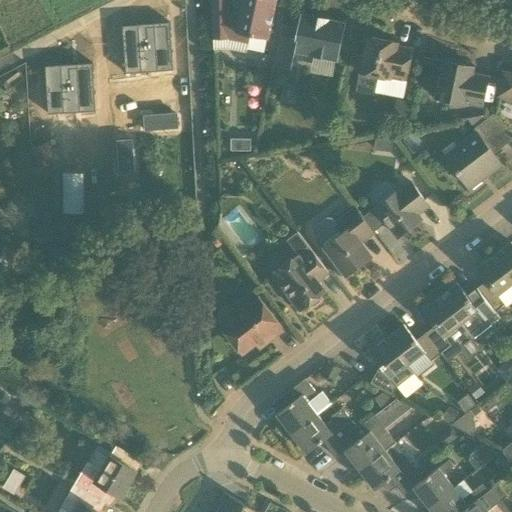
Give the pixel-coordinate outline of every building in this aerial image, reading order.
[(250,35),(267,38),(268,39),(276,0),(243,0),(240,15),(229,13),(228,12),(227,12),(227,15),(214,15),(213,13),(215,39),(230,39),(229,40),(248,44),(250,35)] [(281,35),(275,65),(291,68),(294,52),(298,53),(338,61),(340,46),(345,23),(343,23),(343,24),(319,19),(319,18),(311,16),(303,14),(301,14),(299,27),(296,38),(281,35)] [(125,31),(125,79),(173,79),(173,31),(125,31)] [(391,76),(405,79),(412,50),(397,46),(397,43),(368,37),(357,91),(374,94),(378,76),(390,78),(391,76)] [(351,53),(348,69),(359,72),(363,56),(351,53)] [(467,103),(482,107),(489,76),(473,73),(474,67),(443,61),(435,98),(466,105),(467,103)] [(511,73),(502,71),(497,97),(511,100),(511,73)] [(45,79),(45,127),(93,127),(93,79),(45,79)] [(178,113),(143,115),(145,131),(179,128),(178,113)] [(511,139),(511,138),(493,114),(467,118),(474,128),(473,129),(476,133),(445,157),(469,188),(501,164),(490,150),(509,137),(511,139)] [(412,156),(425,146),(414,132),(401,141),(412,156)] [(232,137),(232,149),(251,149),(251,137),(232,137)] [(133,139),(117,140),(119,175),(135,174),(133,139)] [(393,141),(376,139),(375,151),(392,153),(393,141)] [(48,142),(31,147),(36,163),(53,157),(48,142)] [(375,208),(363,217),(374,232),(387,223),(398,238),(417,223),(422,220),(418,215),(430,206),(411,182),(399,190),(398,190),(396,192),(377,206),(375,208)] [(326,246),(325,247),(347,276),(371,257),(360,243),(374,232),(363,217),(355,208),(336,222),(333,218),(328,217),(315,227),(315,233),(326,246)] [(221,235),(213,241),(217,248),(226,241),(221,235)] [(511,278),(511,243),(511,242),(507,245),(494,255),(511,278)] [(299,255),(272,275),(300,311),(309,304),(310,306),(314,306),(321,301),(321,295),(326,291),(319,281),(329,273),(312,251),(302,259),(299,255)] [(511,278),(494,255),(477,268),(489,284),(480,292),(495,312),(504,304),(498,296),(511,284),(511,278)] [(466,269),(456,281),(468,290),(478,278),(466,269)] [(457,283),(440,296),(469,334),(480,325),(484,330),(500,318),(495,312),(480,292),(470,299),(457,283)] [(256,343),(260,348),(283,331),(252,290),(231,306),(239,316),(224,328),(242,353),(256,343)] [(440,296),(423,310),(436,326),(426,333),(442,353),(448,361),(464,349),(459,342),(470,334),(469,334),(440,296)] [(432,361),(442,353),(426,333),(416,340),(404,325),(387,338),(408,365),(425,352),(432,361)] [(408,365),(387,338),(370,351),(382,367),(378,370),(371,383),(393,395),(398,387),(414,374),(407,365),(408,365)] [(511,357),(496,369),(506,382),(511,377),(511,357)] [(334,382),(341,370),(329,363),(322,375),(334,382)] [(319,396),(306,378),(273,404),(279,412),(277,414),(292,434),(331,403),(323,392),(319,396)] [(478,403),(488,397),(483,389),(473,396),(478,403)] [(382,393),(374,399),(381,408),(393,399),(382,393)] [(465,413),(477,404),(471,397),(460,405),(465,413)] [(442,418),(452,425),(460,413),(450,407),(442,418)] [(328,447),(330,449),(348,434),(357,428),(342,408),(330,418),(332,421),(326,426),(317,414),(292,434),(307,453),(323,441),(328,447)] [(471,410),(452,425),(472,436),(476,430),(474,417),(475,416),(471,410)] [(12,428),(4,422),(7,418),(0,413),(0,432),(6,437),(12,428)] [(396,443),(387,431),(375,415),(357,428),(330,449),(336,458),(345,451),(360,470),(386,450),(396,443)] [(451,446),(465,435),(449,427),(445,437),(451,446)] [(386,450),(360,470),(375,490),(383,484),(389,492),(398,486),(417,471),(411,462),(416,449),(405,435),(396,443),(386,450)] [(511,443),(503,451),(511,462),(511,461),(511,443)] [(87,461),(73,484),(100,500),(104,502),(111,506),(111,505),(105,501),(109,495),(111,491),(118,495),(121,497),(122,496),(133,477),(136,471),(119,461),(109,455),(111,452),(98,444),(88,461),(87,461)] [(417,471),(398,486),(404,494),(413,487),(428,507),(454,487),(445,475),(455,468),(449,460),(423,479),(417,471)] [(18,488),(7,481),(3,487),(14,494),(18,488)] [(73,484),(60,507),(69,511),(96,511),(94,510),(100,500),(73,484)] [(454,487),(428,507),(432,511),(461,511),(488,492),(483,484),(463,499),(454,487)] [(497,503),(488,492),(461,511),(504,511),(498,503),(497,503)] [(223,502),(216,511),(257,511),(236,499),(225,493),(225,494),(227,495),(224,499),(223,502),(221,500),(220,501),(223,502)]
